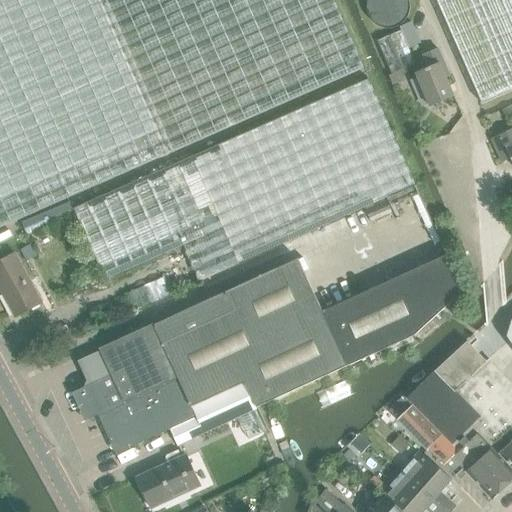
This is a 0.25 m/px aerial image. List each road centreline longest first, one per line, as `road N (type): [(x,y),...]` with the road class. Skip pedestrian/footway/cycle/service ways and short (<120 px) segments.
road 1 (unclassified): [(511,268),(451,44),(431,0)]
road 2 (tertiary): [(76,511),(0,374)]
